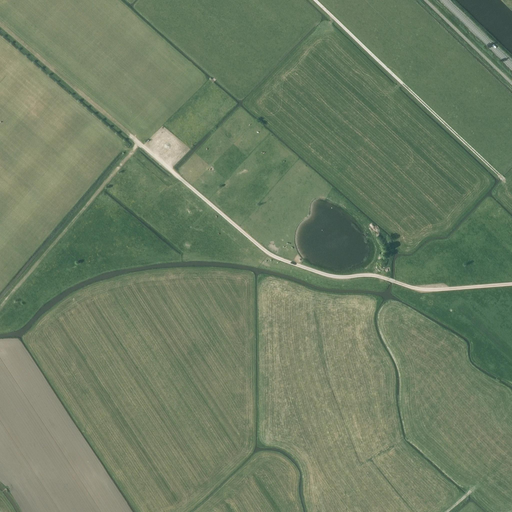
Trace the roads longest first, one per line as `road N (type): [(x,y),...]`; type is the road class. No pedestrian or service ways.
road 1 (track): [(0,24),(136,144),(0,307)]
road 2 (track): [(271,255),(101,268),(0,326)]
road 3 (track): [(504,179),(313,0)]
road 4 (track): [(271,255),(136,144)]
road 5 (track): [(387,279),(334,276),(271,255)]
